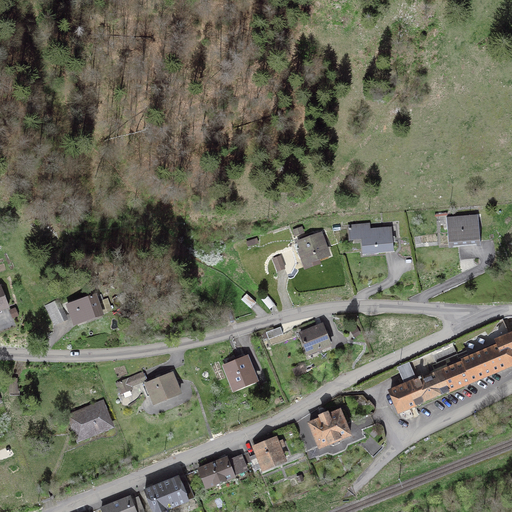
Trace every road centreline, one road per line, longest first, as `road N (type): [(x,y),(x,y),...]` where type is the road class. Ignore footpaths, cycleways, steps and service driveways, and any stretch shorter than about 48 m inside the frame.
road 1 (residential): [(493,315),(348,309),(140,355),(0,355)]
road 2 (residential): [(70,511),(254,436),(493,315)]
road 3 (residential): [(511,389),(410,441),(361,485)]
